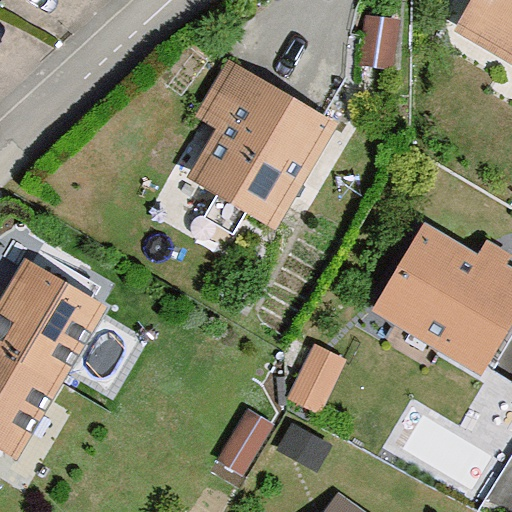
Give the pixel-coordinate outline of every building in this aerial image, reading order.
[(511,0),(468,0),(446,42),(511,77),(511,0)] [(400,21),(366,17),(360,65),(394,70),(400,21)] [(261,237),(324,128),(222,68),(190,122),(209,133),(177,188),(261,237)] [(477,256),(425,225),(373,311),(480,375),(511,321),(511,270),(505,266),(511,255),(511,254),(487,239),(477,256)] [(95,311),(13,263),(0,284),(0,453),(9,458),(95,311)] [(345,362),(313,345),(286,398),(318,415),(345,362)] [(274,425),(247,409),(217,459),(244,475),(274,425)] [(332,446),(292,424),(277,451),(317,473),(332,446)] [(360,511),(336,494),(322,511),(360,511)]
